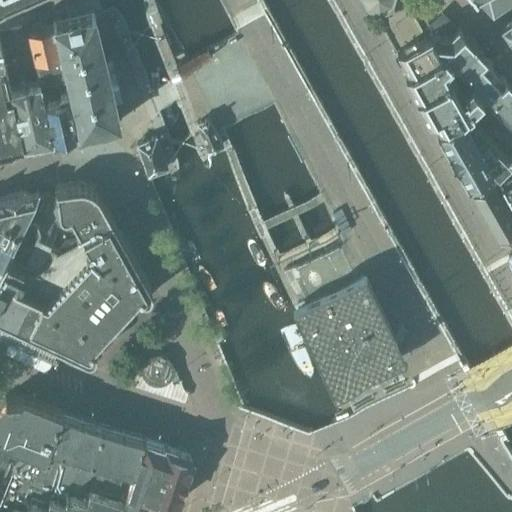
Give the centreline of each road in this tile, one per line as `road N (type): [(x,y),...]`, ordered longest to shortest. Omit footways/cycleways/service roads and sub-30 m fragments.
road 1 (unclassified): [(302,490),(511,380)]
road 2 (residential): [(140,217),(227,433)]
